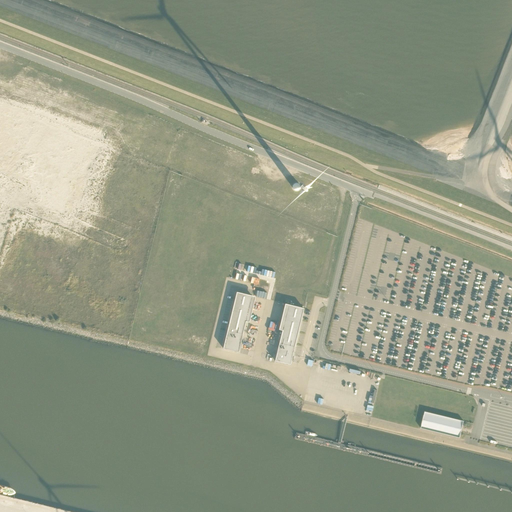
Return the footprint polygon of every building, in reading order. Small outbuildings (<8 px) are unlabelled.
[(191,278),(177,337),(199,343),(213,284),(191,278)] [(237,292),(223,348),(238,352),(252,296),(237,292)] [(304,308),(288,305),(275,361),(290,364),(304,308)] [(256,348),(260,328),(250,326),(245,345),(256,348)] [(322,360),(319,372),(326,374),(329,362),(322,360)] [(370,405),(373,405),(373,403),(377,403),(379,390),(377,390),(375,396),(372,395),(370,405)] [(464,421),(425,411),(421,428),(460,438),(461,431),(462,429),(464,421)]
